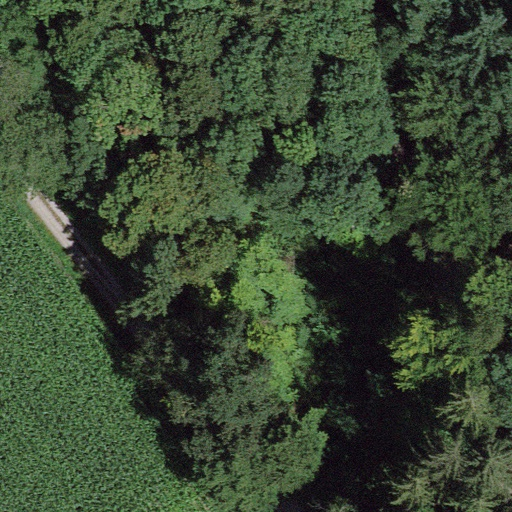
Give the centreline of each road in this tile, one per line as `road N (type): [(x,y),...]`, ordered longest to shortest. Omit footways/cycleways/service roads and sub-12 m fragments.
road 1 (track): [(347,511),(0,45)]
road 2 (track): [(511,321),(385,36),(360,0)]
